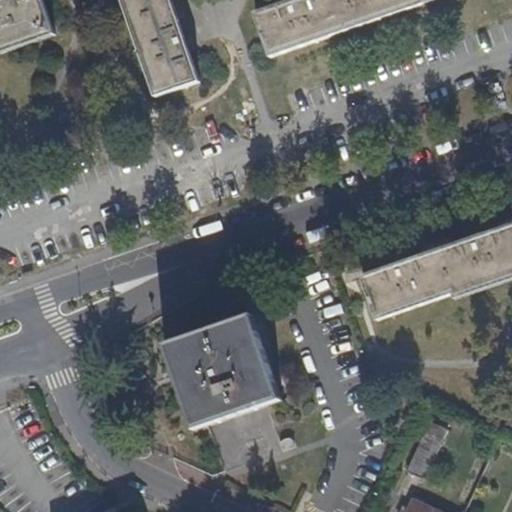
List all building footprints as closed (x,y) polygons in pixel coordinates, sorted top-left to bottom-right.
[(0,0),(0,50),(50,33),(38,0),(0,0)] [(120,0),(154,99),(200,83),(171,0),(120,0)] [(296,0),(256,14),(269,59),(439,0),(296,0)] [(511,224),(358,278),(374,323),(511,274),(511,224)] [(280,401),(251,314),(165,343),(195,430),(280,401)] [(442,430),(422,421),(400,473),(419,482),(442,430)] [(432,511),(408,500),(402,511),(432,511)]
